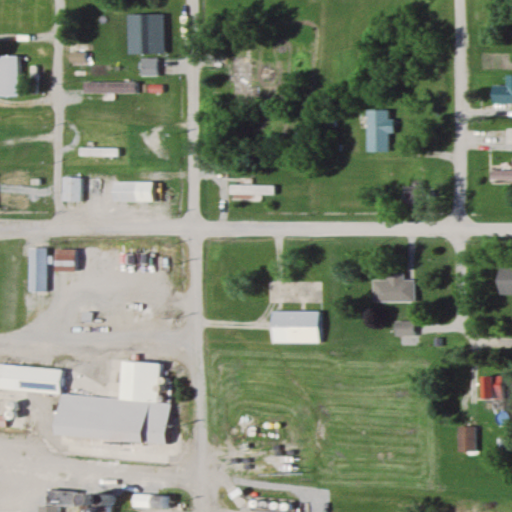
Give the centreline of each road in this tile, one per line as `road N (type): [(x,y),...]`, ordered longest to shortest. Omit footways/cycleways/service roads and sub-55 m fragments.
road 1 (residential): [(190,511),(189,0)]
road 2 (residential): [(456,228),(0,228)]
road 3 (residential): [(464,324),(456,0)]
road 4 (residential): [(56,228),(59,0)]
